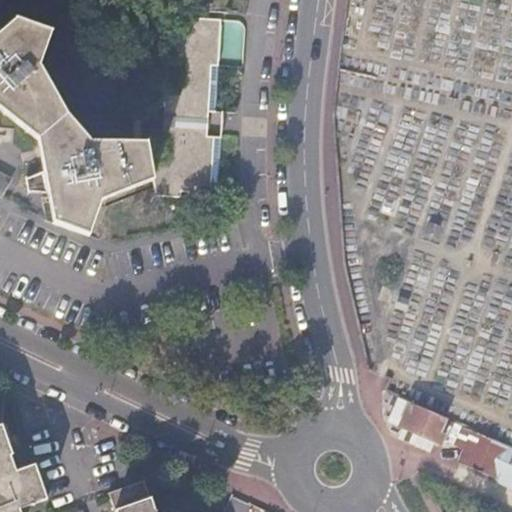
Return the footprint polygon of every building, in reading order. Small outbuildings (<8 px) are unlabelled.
[(151,162),(154,179),(157,196),(182,197),(182,193),(190,193),(190,197),(218,199),(222,137),(209,136),(210,113),(218,113),(223,21),(193,19),(193,9),(189,9),(180,16),(179,32),(169,32),(165,107),(159,108),(150,115),(149,125),(155,134),(163,136),(161,162),(151,162)] [(151,162),(146,141),(92,143),(66,114),(65,112),(38,64),(51,27),(17,15),(0,28),(0,102),(40,134),(40,135),(45,167),(27,174),(28,187),(48,188),(53,219),(88,233),(103,199),(154,179),(151,162)] [(12,176),(0,169),(0,194),(1,195),(12,176)] [(439,444),(441,438),(443,434),(440,432),(445,418),(411,402),(400,425),(439,444)] [(511,448),(445,418),(440,432),(443,434),(441,438),(463,449),(458,463),(511,487),(511,448)] [(0,511),(20,511),(18,505),(47,495),(35,460),(17,467),(0,426),(0,511)] [(155,511),(144,479),(109,490),(116,511),(155,511)]
